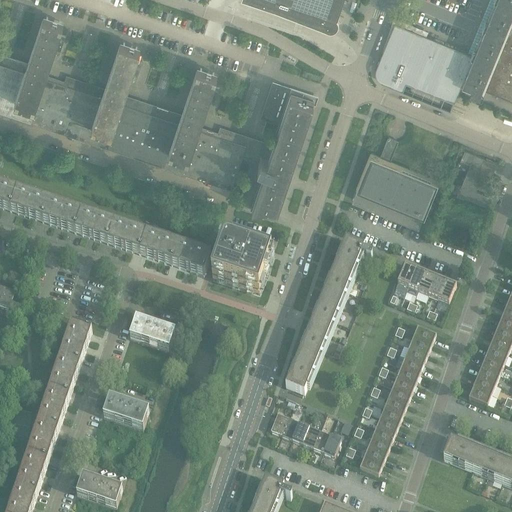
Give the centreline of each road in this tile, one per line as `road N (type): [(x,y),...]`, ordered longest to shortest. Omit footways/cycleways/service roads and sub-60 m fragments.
road 1 (tertiary): [(215,511),(357,87)]
road 2 (residential): [(234,201),(0,122)]
road 3 (residential): [(357,87),(261,33),(166,0)]
road 4 (residential): [(122,307),(133,275),(0,231)]
road 5 (residential): [(511,154),(357,87)]
road 6 (residential): [(405,511),(264,454)]
road 7 (residential): [(482,274),(354,222)]
road 8 (residential): [(440,404),(482,274)]
